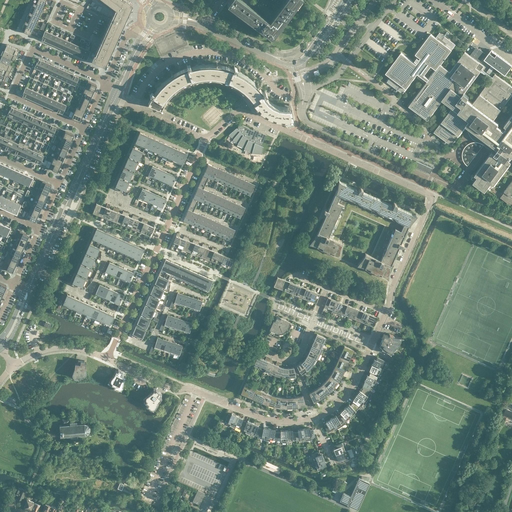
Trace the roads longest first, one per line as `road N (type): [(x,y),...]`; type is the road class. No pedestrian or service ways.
road 1 (residential): [(385,313),(430,195),(245,112),(204,138)]
road 2 (residential): [(108,360),(204,138)]
road 3 (residential): [(314,417),(270,420),(108,360)]
road 4 (tertiary): [(28,290),(113,98)]
road 5 (residential): [(104,80),(32,48),(11,94),(84,127)]
road 6 (residential): [(285,94),(245,62),(198,53),(159,68),(134,108)]
road 7 (tertiary): [(338,7),(290,63),(203,25)]
road 8 (residential): [(314,417),(347,394),(385,313)]
